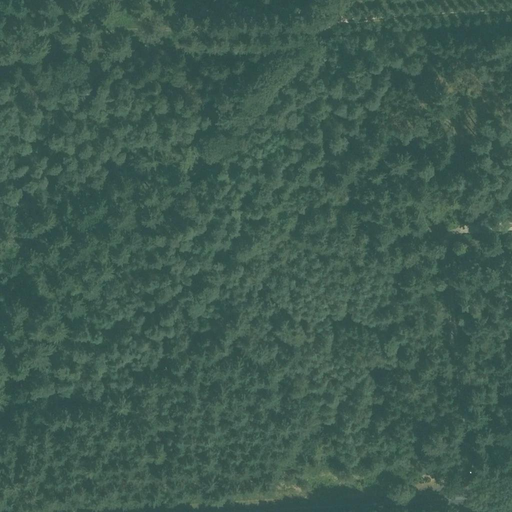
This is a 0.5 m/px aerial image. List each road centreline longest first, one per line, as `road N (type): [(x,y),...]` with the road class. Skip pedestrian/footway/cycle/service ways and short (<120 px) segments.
road 1 (track): [(313,23),(0,387)]
road 2 (primary): [(206,511),(465,495)]
road 3 (track): [(313,23),(511,13)]
